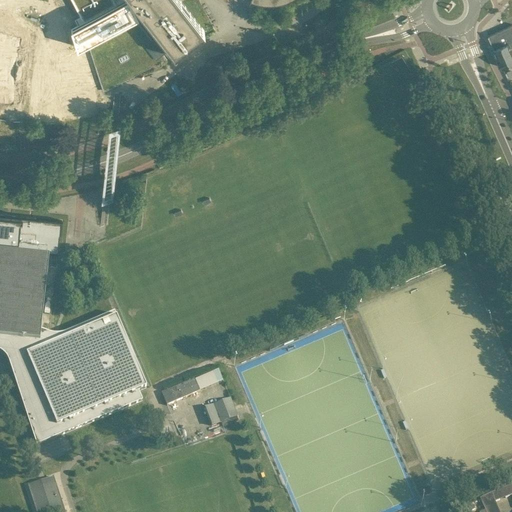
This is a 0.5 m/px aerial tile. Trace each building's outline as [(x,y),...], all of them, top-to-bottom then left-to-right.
[(64,0),(65,1),(65,0),(74,0),(84,21),(72,27),(78,45),(137,13),(138,14),(138,15),(141,12),(169,47),(174,54),(204,30),(180,0),(64,0)] [(511,24),(488,35),(499,58),(498,59),(502,67),(511,62),(511,47),(511,46),(511,24)] [(0,97),(10,97),(9,76),(11,65),(10,65),(15,45),(0,40),(0,97)] [(0,253),(9,254),(49,258),(48,269),(56,270),(58,259),(58,254),(62,220),(31,217),(29,217),(11,215),(7,214),(0,213),(0,253)] [(0,353),(0,354),(1,354),(2,355),(3,356),(4,356),(4,357),(5,357),(5,358),(6,358),(6,359),(6,360),(7,360),(7,361),(8,362),(8,363),(9,364),(9,365),(36,448),(66,435),(67,435),(142,403),(138,394),(146,390),(114,314),(74,331),(73,332),(72,332),(71,333),(70,333),(69,333),(69,334),(68,334),(67,334),(67,335),(66,335),(65,335),(64,335),(63,335),(62,336),(61,336),(60,336),(59,336),(58,336),(57,336),(56,336),(55,336),(54,336),(53,336),(52,336),(51,336),(50,335),(49,335),(56,270),(48,269),(49,258),(9,254),(0,253),(0,353)] [(194,380),(162,394),(167,406),(200,392),(194,380)] [(211,427),(220,423),(236,417),(237,417),(230,399),(205,409),(211,427)] [(36,511),(65,511),(54,478),(28,486),(36,511)] [(500,511),(497,503),(511,496),(511,487),(511,486),(493,494),(481,499),(486,511),(500,511)]
